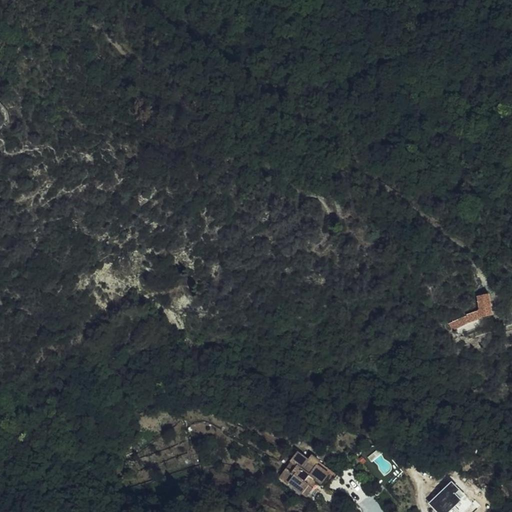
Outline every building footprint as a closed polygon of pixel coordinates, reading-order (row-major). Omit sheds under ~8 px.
[(278,214),(271,212),(269,223),(276,225),(278,214)] [(503,315),(499,294),(486,296),(489,309),(491,319),(503,315)] [(477,315),(479,322),(491,319),(489,309),(477,315)] [(479,322),(477,315),(467,319),(471,325),(479,322)] [(287,467),(280,476),(290,485),(292,483),(298,488),(297,490),(308,499),(315,490),(311,487),(316,481),(327,490),(338,476),(312,455),(308,460),(297,451),(289,460),(294,465),(290,469),(287,467)] [(439,485),(438,506),(455,507),(457,486),(439,485)]
